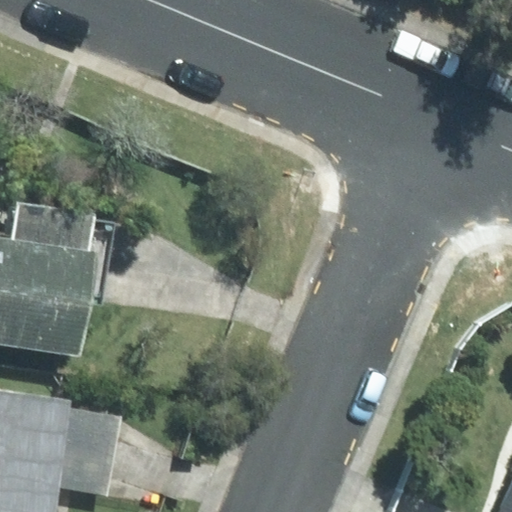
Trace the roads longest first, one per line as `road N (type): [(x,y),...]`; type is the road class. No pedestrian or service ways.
road 1 (residential): [(268,511),(428,118)]
road 2 (residential): [(143,0),(428,118)]
